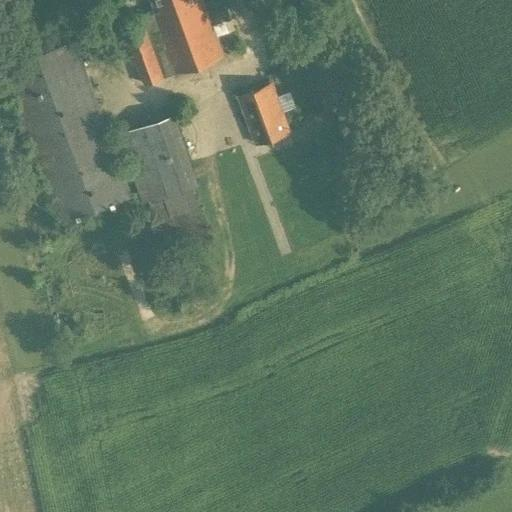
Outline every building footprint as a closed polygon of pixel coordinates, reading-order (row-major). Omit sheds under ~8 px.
[(145,84),(225,55),(217,36),(236,29),(225,0),(212,0),(205,3),(204,0),(152,0),(156,9),(141,15),(122,22),(145,84)] [(346,131),(364,123),(337,46),(318,51),(346,131)] [(256,143),(291,130),(273,82),(238,95),(256,143)] [(199,184),(174,113),(117,133),(142,204),(199,184)] [(34,174),(23,178),(32,202),(43,197),(40,189),(107,165),(98,140),(31,165),(34,174)] [(120,199),(112,175),(78,187),(87,210),(120,199)]
